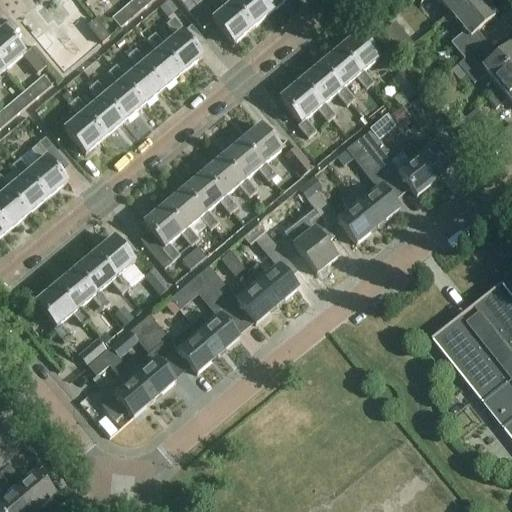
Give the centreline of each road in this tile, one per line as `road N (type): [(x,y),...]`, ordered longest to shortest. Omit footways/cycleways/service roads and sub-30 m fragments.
road 1 (unclassified): [(119,489),(511,173)]
road 2 (residential): [(0,276),(335,0)]
road 3 (residential): [(0,345),(119,489)]
